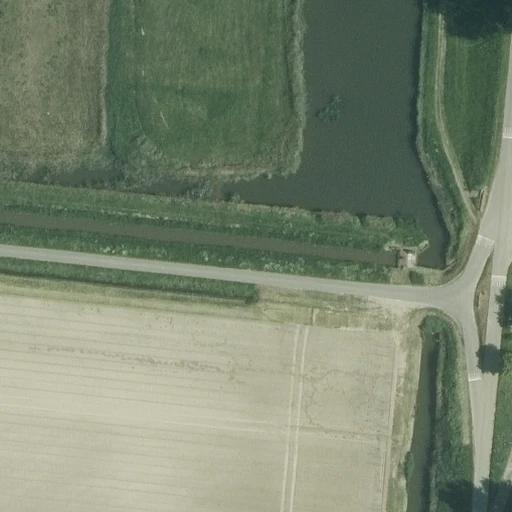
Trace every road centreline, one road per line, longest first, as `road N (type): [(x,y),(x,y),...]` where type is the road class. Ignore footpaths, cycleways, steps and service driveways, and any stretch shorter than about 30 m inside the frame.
road 1 (unclassified): [(0,252),(460,300)]
road 2 (unclassified): [(482,448),(503,219)]
road 3 (unclassified): [(460,300),(482,448)]
